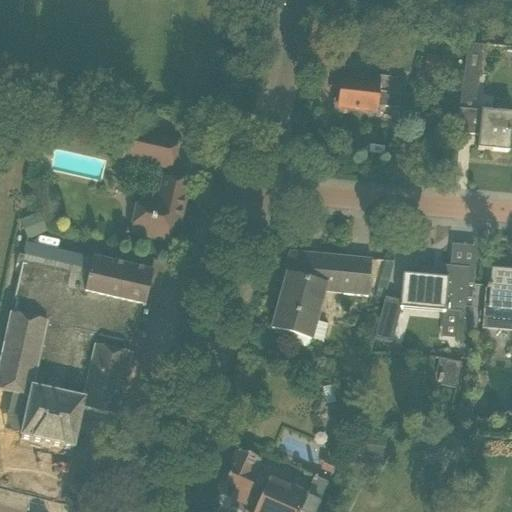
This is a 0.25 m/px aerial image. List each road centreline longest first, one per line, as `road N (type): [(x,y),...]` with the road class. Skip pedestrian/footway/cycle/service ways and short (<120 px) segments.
road 1 (residential): [(152,511),(223,315),(256,190)]
road 2 (residential): [(511,210),(256,190)]
road 3 (residential): [(256,190),(287,0)]
